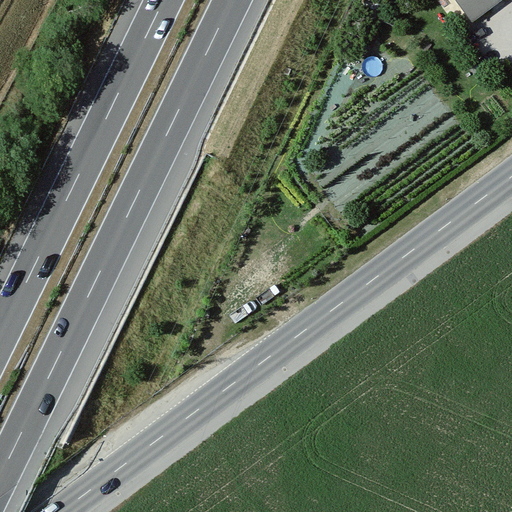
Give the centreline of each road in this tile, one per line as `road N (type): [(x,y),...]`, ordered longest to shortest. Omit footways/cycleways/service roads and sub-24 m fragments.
road 1 (secondary): [(511,177),(62,511)]
road 2 (motorway): [(0,479),(232,0)]
road 3 (motorway): [(163,0),(0,336)]
